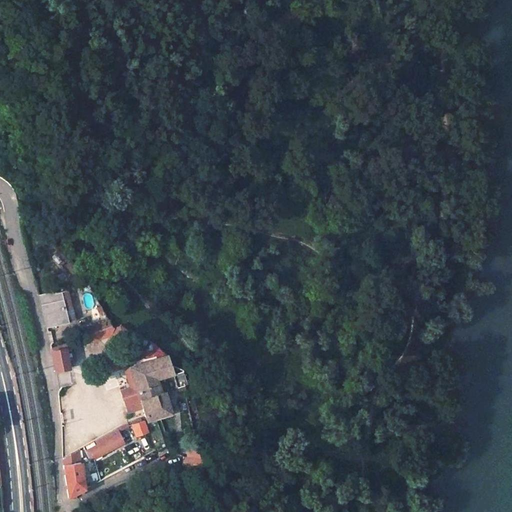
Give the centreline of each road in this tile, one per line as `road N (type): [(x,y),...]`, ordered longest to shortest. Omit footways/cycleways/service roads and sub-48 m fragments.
road 1 (residential): [(0,188),(52,381),(63,509)]
road 2 (secondary): [(18,511),(2,379)]
